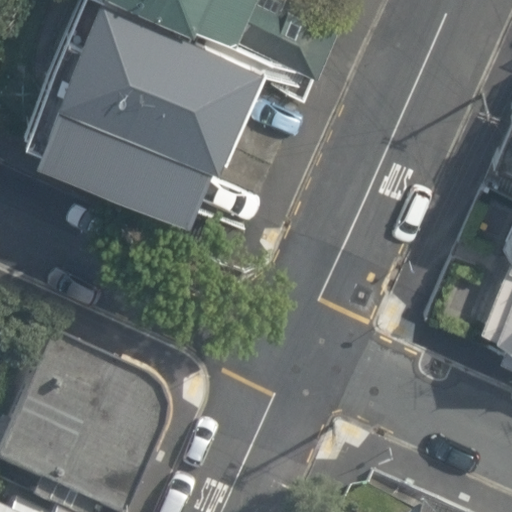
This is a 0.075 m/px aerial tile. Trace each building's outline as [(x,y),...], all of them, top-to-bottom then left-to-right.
[(249,54),(127,0),(78,0),(27,114),(189,187),(249,54)] [(164,0),(310,61),(335,2),(331,0),(164,0)] [(511,216),(463,326),(511,347),(511,216)] [(144,364),(46,327),(0,425),(0,455),(119,511),(166,406),(157,382),(144,364)] [(439,511),(412,500),(406,511),(439,511)] [(23,511),(0,501),(0,511),(23,511)]
